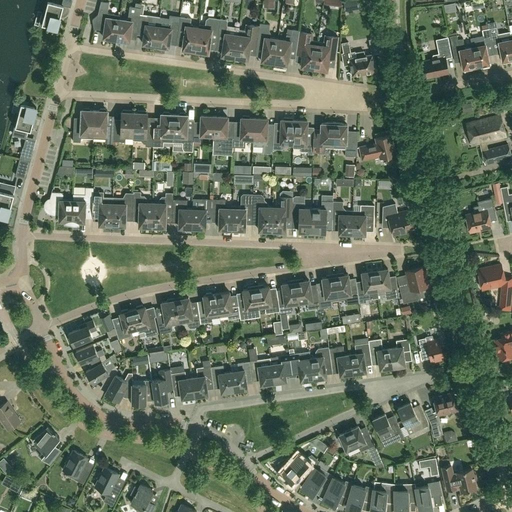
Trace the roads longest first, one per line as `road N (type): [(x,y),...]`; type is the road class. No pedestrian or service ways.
road 1 (unclassified): [(357,98),(340,106),(56,93)]
road 2 (unclassified): [(357,98),(333,85),(68,46)]
road 3 (unclassified): [(42,327),(141,291),(310,263),(310,248)]
road 4 (unclassified): [(310,248),(22,236)]
road 5 (residential): [(195,428),(199,408),(417,380)]
road 6 (residential): [(195,428),(127,424),(86,406),(42,327)]
road 7 (residential): [(244,461),(417,380)]
road 8 (unclassified): [(22,236),(56,93)]
